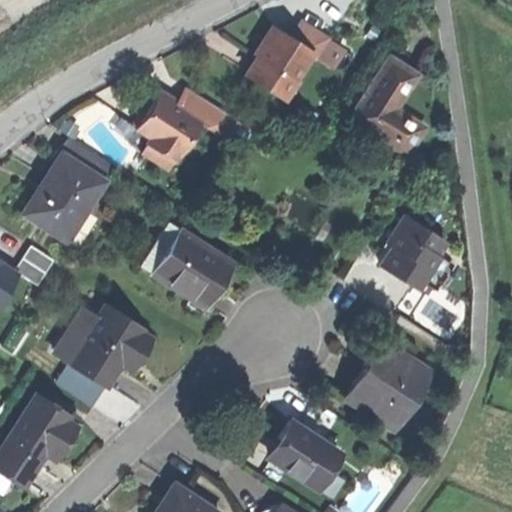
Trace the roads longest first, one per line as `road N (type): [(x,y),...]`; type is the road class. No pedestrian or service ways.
road 1 (residential): [(61,511),(201,375),(275,329)]
road 2 (residential): [(0,137),(110,62),(229,0)]
